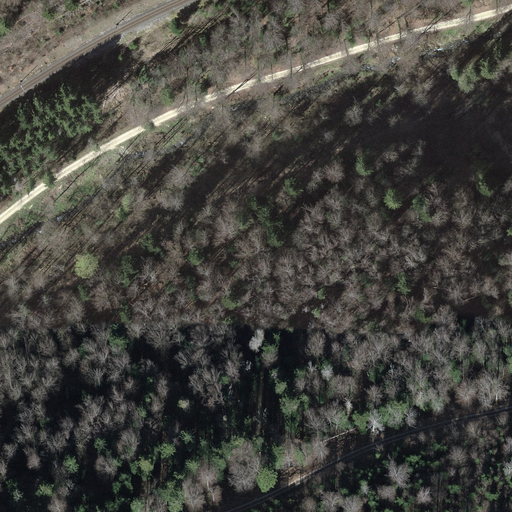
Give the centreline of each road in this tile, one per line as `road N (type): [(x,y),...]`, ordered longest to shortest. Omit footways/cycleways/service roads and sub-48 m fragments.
road 1 (track): [(511,4),(334,53),(184,107),(88,157),(0,219)]
road 2 (track): [(511,407),(348,456),(230,511)]
